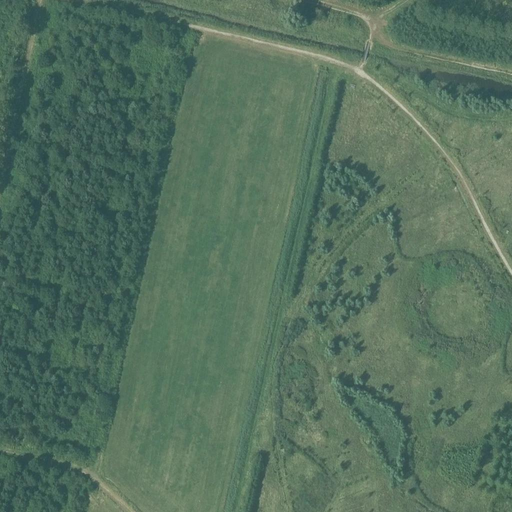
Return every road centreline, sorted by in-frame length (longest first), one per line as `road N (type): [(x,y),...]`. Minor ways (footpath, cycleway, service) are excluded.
road 1 (track): [(71,0),(357,71)]
road 2 (track): [(511,273),(451,162),(357,71)]
road 3 (track): [(373,21),(380,39),(403,50),(511,73)]
